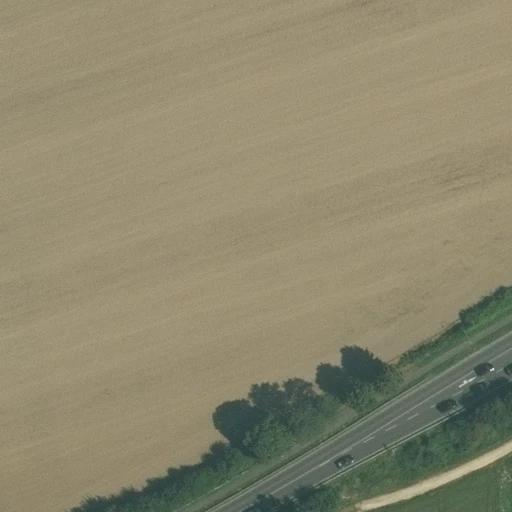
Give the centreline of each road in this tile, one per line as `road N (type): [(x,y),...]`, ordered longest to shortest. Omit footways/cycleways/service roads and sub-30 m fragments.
road 1 (secondary): [(240,511),(511,354)]
road 2 (track): [(511,445),(347,511)]
